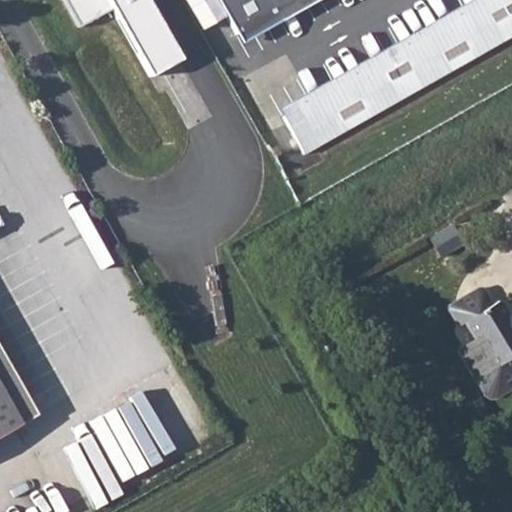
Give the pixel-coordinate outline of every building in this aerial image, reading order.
[(187,59),(154,0),(66,0),(80,28),(115,8),(156,78),(187,59)] [(257,0),(274,29),(323,0),(304,0),(278,16),(268,0),(257,0)] [(304,0),(489,0),(299,112),(321,148),(511,36),(511,0),(268,0),(278,16),(304,0)] [(511,327),(501,308),(494,312),(486,297),(482,296),(479,296),(454,311),(451,314),(452,318),(461,333),(467,329),(477,345),(463,353),(461,359),(476,382),(480,383),(478,387),(488,403),(492,405),(497,405),(511,396),(511,327)] [(0,391),(18,423),(34,414),(0,353),(0,391)] [(0,433),(18,423),(0,391),(0,433)] [(485,405),(473,413),(479,424),(492,417),(485,405)]
